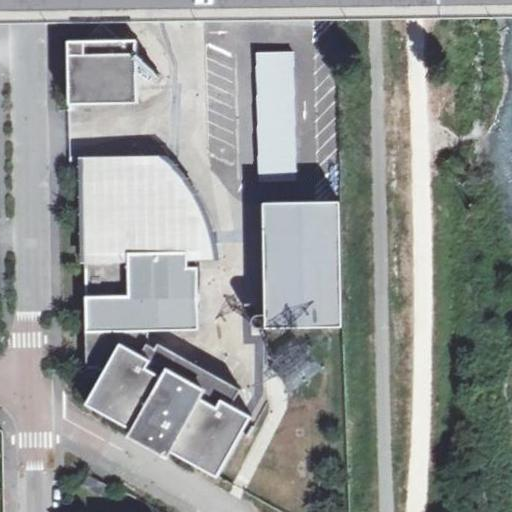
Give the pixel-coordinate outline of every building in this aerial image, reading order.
[(139,99),(138,36),(69,37),(71,100),(139,99)] [(294,46),(262,46),(265,174),(297,173),(294,46)] [(151,327),(201,325),(198,262),(190,262),(190,257),(201,256),(199,243),(195,224),(188,210),(175,189),(160,171),(143,156),(127,148),(136,159),(137,165),(127,166),(127,165),(85,166),(87,330),(151,327)] [(339,202),(264,203),(266,314),(259,314),(255,317),(253,321),(254,325),(258,329),(341,327),(339,202)] [(151,327),(87,330),(88,373),(96,373),(101,375),(88,400),(220,473),(254,411),(234,400),(242,384),(159,339),(157,343),(151,341),(151,327)] [(87,469),(81,481),(98,491),(104,479),(87,469)]
